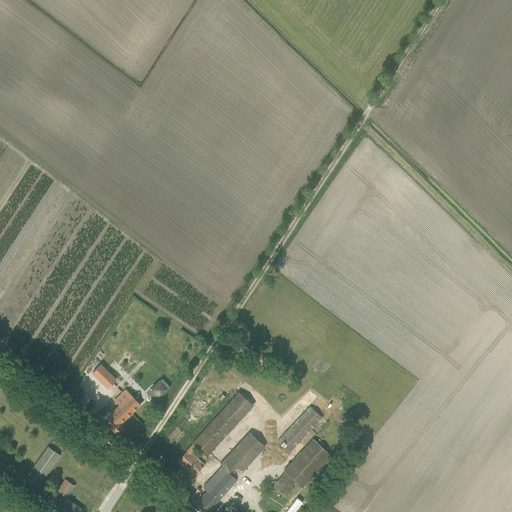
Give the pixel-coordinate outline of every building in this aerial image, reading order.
[(108,388),(116,380),(100,364),(92,372),(108,388)] [(150,389),(160,398),(172,386),(162,377),(150,389)] [(140,404),(126,389),(115,400),(120,405),(111,414),(109,412),(101,420),(113,433),(122,425),(120,423),(140,404)] [(177,461),(194,476),(195,475),(205,465),(192,452),(197,447),(207,456),(254,406),(239,393),(192,443),(193,444),(177,461)] [(323,417),(310,406),(277,440),(290,452),(323,417)] [(221,463),(223,466),(206,485),(203,487),(207,491),(199,499),(209,509),(216,502),(241,474),(239,472),(264,445),(249,432),(221,463)] [(286,497),(294,487),(292,486),(296,482),(302,487),(332,455),(313,438),(283,470),(285,471),(273,487),(280,492),(286,497)] [(48,445),(25,479),(38,488),(61,454),(48,445)] [(65,479),(57,491),(68,498),(75,485),(65,479)] [(62,508),(72,511),(81,511),(84,507),(66,499),(62,508)] [(285,511),(295,511),(301,506),(295,501),(285,511)]
